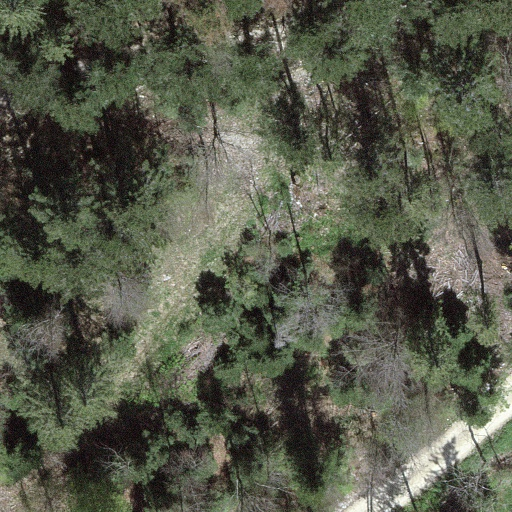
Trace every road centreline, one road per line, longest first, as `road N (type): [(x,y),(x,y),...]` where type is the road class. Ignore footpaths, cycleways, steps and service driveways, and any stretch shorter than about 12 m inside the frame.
road 1 (track): [(0,132),(463,0)]
road 2 (track): [(511,366),(347,511)]
